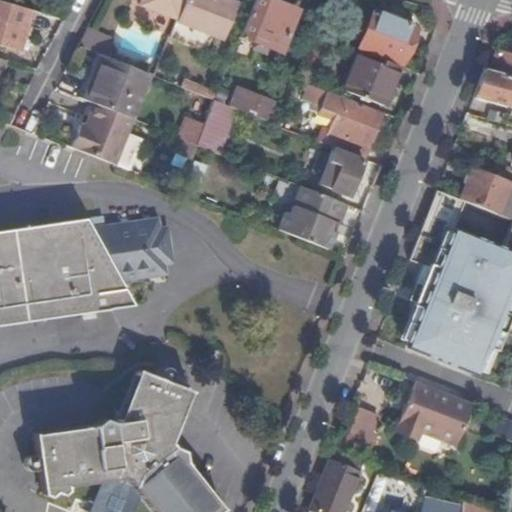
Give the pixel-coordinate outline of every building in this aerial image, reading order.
[(183,0),(140,0),(139,5),(176,20),(183,0)] [(235,4),(225,0),(183,0),(176,20),(175,23),(222,39),(235,4)] [(298,10),(272,0),(252,0),(239,35),(281,52),(298,10)] [(29,9),(0,1),(0,44),(18,50),(29,9)] [(416,28),(375,11),(360,48),(402,64),(416,28)] [(88,29),(78,46),(101,56),(107,58),(115,39),(88,29)] [(401,67),(359,50),(349,74),(355,77),(349,92),(384,107),(401,67)] [(490,72),(511,77),(511,57),(495,53),(490,72)] [(305,54),(296,78),(309,83),(318,59),(305,54)] [(107,58),(101,56),(82,101),(93,105),(129,119),(148,74),(107,58)] [(477,89),(473,100),(505,108),(511,87),(511,77),(490,72),(485,70),(477,89)] [(355,77),(349,74),(343,90),(349,92),(355,77)] [(184,79),(181,87),(213,100),(217,91),(184,79)] [(235,86),(227,106),(237,110),(268,122),(276,102),(235,86)] [(331,128),(325,144),(364,160),(383,114),(336,95),(328,114),(342,119),(338,131),(331,128)] [(204,123),(196,145),(204,148),(206,143),(222,149),(237,110),(227,106),(213,100),(204,123)] [(79,126),(70,149),(113,165),(131,120),(129,119),(93,105),(84,128),(79,126)] [(490,111),(486,121),(500,124),(503,115),(490,111)] [(177,138),(196,145),(204,123),(200,122),(196,130),(182,125),(177,138)] [(363,162),(334,150),(320,185),(349,196),(363,162)] [(464,204),(497,216),(509,185),(473,170),(460,201),(464,204)] [(287,213),(280,230),(329,250),(336,233),(332,231),(335,223),(340,225),(347,206),(302,188),(291,215),(287,213)] [(436,192),(425,220),(448,220),(456,223),(464,204),(460,201),(436,192)] [(0,231),(0,324),(133,306),(124,289),(123,280),(166,273),(165,263),(173,262),(167,228),(159,230),(158,219),(90,230),(84,219),(0,231)] [(421,231),(408,263),(435,273),(405,348),(474,376),(485,349),(487,350),(494,332),(511,339),(511,224),(501,252),(452,232),(456,223),(448,220),(425,220),(421,231)] [(96,425),(33,435),(43,495),(56,501),(67,492),(67,489),(110,481),(118,484),(119,480),(133,486),(131,490),(135,491),(150,511),(218,511),(223,509),(186,462),(185,449),(175,446),(174,442),(194,391),(138,369),(119,420),(113,421),(103,418),(96,425)] [(413,387),(470,410),(472,406),(415,383),(413,387)] [(455,448),(470,410),(413,387),(395,431),(413,438),(416,431),(455,448)] [(351,408),(348,416),(360,421),(367,406),(354,401),(351,408)] [(340,463),(342,457),(333,453),(331,460),(340,463)] [(312,507),(309,511),(341,511),(356,475),(329,464),(312,507)] [(458,511),(459,510),(429,503),(427,511),(458,511)]
